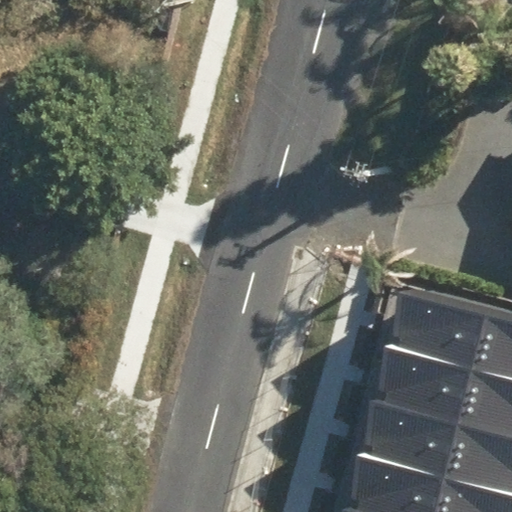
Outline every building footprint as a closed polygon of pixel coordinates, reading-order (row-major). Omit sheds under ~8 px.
[(384,339),(511,371),(511,313),(398,285),(384,339)] [(370,393),(511,429),(511,371),(384,339),(370,393)] [(357,448),(511,486),(511,429),(370,393),(357,448)] [(343,502),(384,511),(511,511),(511,486),(357,448),(343,502)] [(340,511),(384,511),(343,502),(340,511)]
